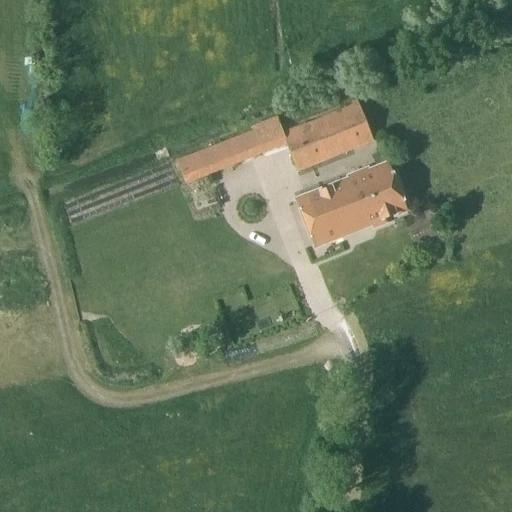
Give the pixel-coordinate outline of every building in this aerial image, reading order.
[(184,182),(262,152),(284,143),(296,171),(373,141),(357,102),(282,131),(276,115),(251,124),(254,130),(213,146),(175,161),(184,182)] [(405,210),(387,165),(296,201),(314,245),(405,210)] [(177,218),(177,228),(172,228),(172,237),(213,235),(213,227),(192,228),(191,217),(177,218)] [(166,251),(216,243),(215,234),(164,242),(166,251)] [(218,321),(296,296),(284,260),(276,262),(269,240),(240,248),(248,271),(207,284),(218,321)]
